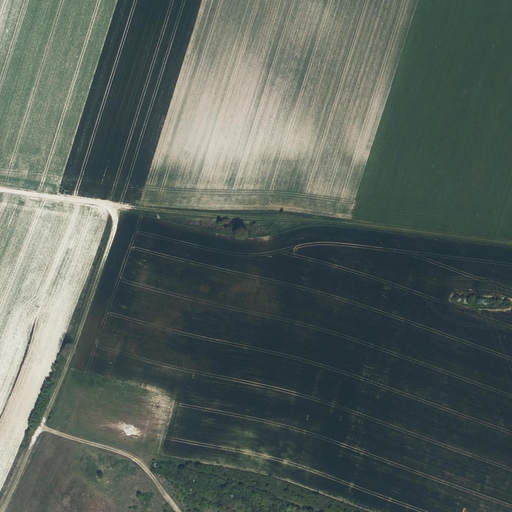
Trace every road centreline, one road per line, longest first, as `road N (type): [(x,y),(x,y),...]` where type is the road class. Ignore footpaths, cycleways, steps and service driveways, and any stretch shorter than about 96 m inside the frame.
road 1 (track): [(0,511),(117,218),(113,205),(511,246)]
road 2 (track): [(37,426),(129,456),(180,511)]
